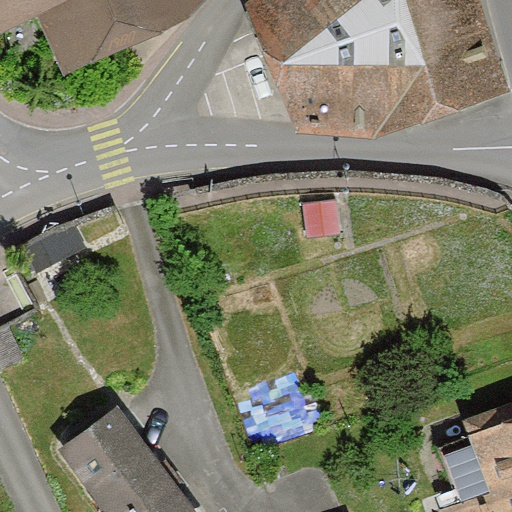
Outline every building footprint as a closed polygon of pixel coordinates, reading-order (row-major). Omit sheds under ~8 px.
[(0,0),(0,35),(37,18),(64,78),(200,0),(0,0)] [(236,67),(435,0),(254,0),(229,28),(236,67)] [(504,97),(467,0),(435,0),(236,67),(273,133),(371,137),(504,97)] [(92,511),(187,511),(110,407),(48,452),(92,511)] [(511,511),(511,407),(448,432),(479,511),(511,511)]
